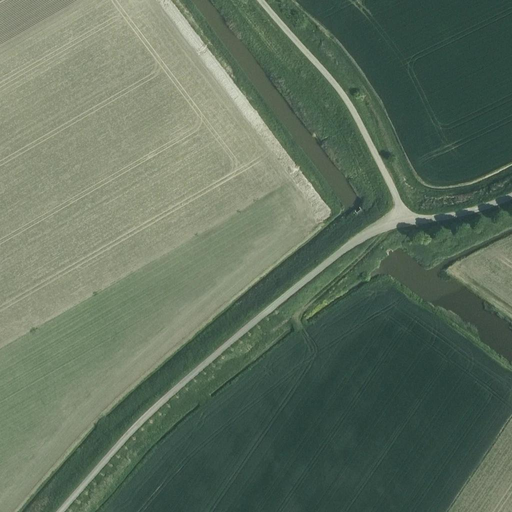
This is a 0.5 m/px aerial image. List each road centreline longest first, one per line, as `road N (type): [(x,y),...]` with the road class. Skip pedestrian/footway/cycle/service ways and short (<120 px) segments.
road 1 (unclassified): [(57,511),(135,423),(241,328),(368,231),(401,218)]
road 2 (unclassified): [(401,218),(330,85),(259,0)]
